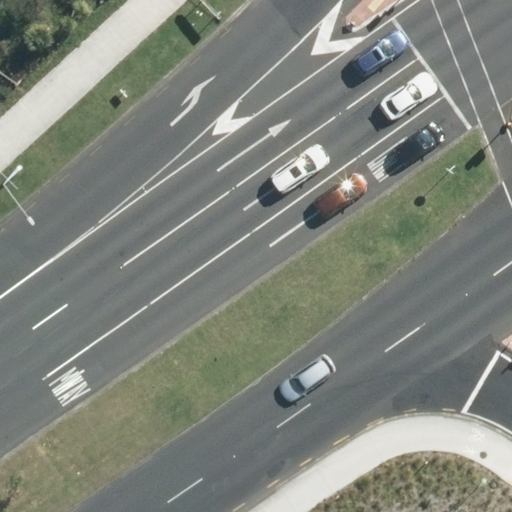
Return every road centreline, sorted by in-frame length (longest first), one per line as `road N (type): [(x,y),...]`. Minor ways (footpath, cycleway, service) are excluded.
road 1 (primary): [(0,365),(511,11)]
road 2 (motorway): [(0,248),(291,0)]
road 3 (primary): [(377,352),(150,511)]
road 4 (primary): [(511,251),(377,352)]
road 5 (motorway): [(511,388),(377,352)]
